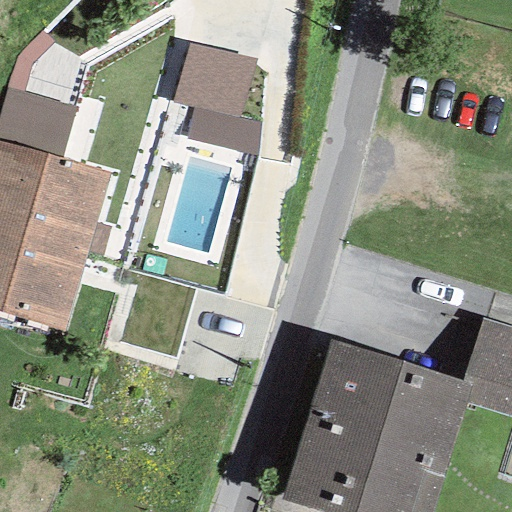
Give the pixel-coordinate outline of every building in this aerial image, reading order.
[(255,59),(188,44),(171,102),(192,107),(237,117),(255,59)] [(0,110),(0,140),(60,159),(75,109),(6,90),(0,110)] [(237,117),(192,107),(183,140),(255,157),(261,124),(237,117)] [(0,232),(85,257),(109,173),(60,159),(0,140),(0,232)] [(85,257),(0,232),(0,315),(62,334),(85,257)] [(471,383),(465,403),(511,420),(511,417),(511,329),(481,320),(460,380),(471,383)] [(430,511),(465,403),(471,383),(460,380),(329,340),(281,499),(323,511),(430,511)]
